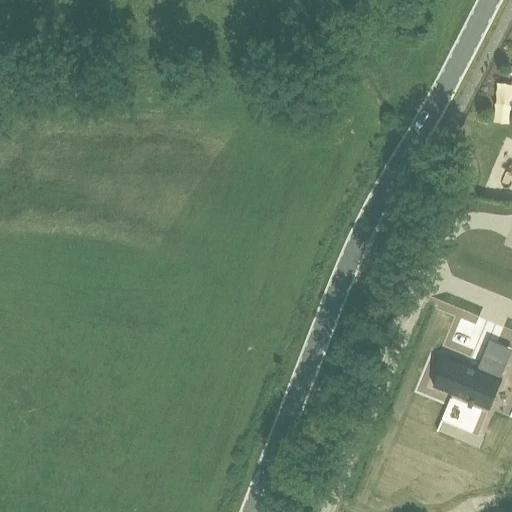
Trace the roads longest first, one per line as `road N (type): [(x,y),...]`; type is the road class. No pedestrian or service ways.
road 1 (tertiary): [(254,511),(347,276),(493,0)]
road 2 (residential): [(322,511),(427,276),(511,315)]
